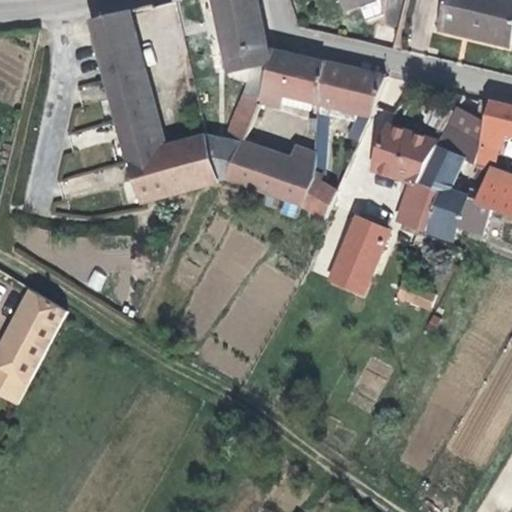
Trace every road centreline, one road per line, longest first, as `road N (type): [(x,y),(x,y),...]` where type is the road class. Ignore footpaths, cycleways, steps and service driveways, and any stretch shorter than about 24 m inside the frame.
road 1 (track): [(0,257),(281,427),(395,511)]
road 2 (residential): [(273,0),(290,34),(318,45),(511,89)]
road 3 (residential): [(39,202),(65,3)]
